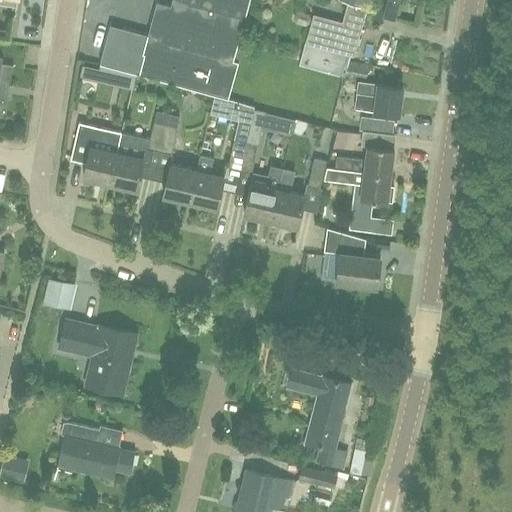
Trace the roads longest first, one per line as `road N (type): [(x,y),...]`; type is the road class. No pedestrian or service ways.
road 1 (tertiary): [(426,344),(473,0)]
road 2 (residential): [(240,303),(59,235),(40,208),(42,168)]
road 3 (residential): [(185,511),(240,303)]
road 4 (residential): [(426,344),(240,303)]
road 5 (tertiary): [(385,511),(426,344)]
road 6 (residential): [(42,168),(68,0)]
